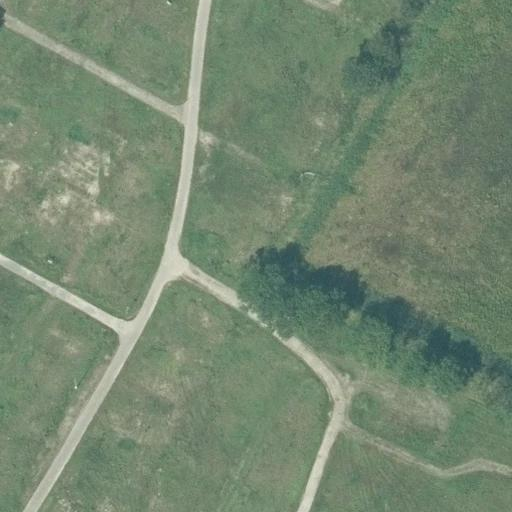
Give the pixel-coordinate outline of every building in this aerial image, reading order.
[(119,10),(123,0),(104,0),(104,2),(119,10)] [(172,0),(198,15),(206,1),(204,0),(172,0)] [(364,69),(379,31),(363,24),(348,63),(364,69)] [(245,27),(237,38),(272,61),(280,50),(245,27)] [(133,33),(126,48),(170,66),(176,51),(133,33)] [(31,66),(44,71),(48,58),(35,53),(31,66)] [(272,99),(284,68),(270,62),(258,94),(272,99)] [(302,87),(311,72),(297,64),(276,99),(300,114),(313,93),(302,87)] [(239,79),(226,98),(237,105),(250,86),(239,79)] [(36,103),(43,90),(30,84),(23,96),(36,103)] [(0,95),(0,115),(30,130),(38,114),(0,95)] [(160,103),(153,118),(168,125),(175,110),(160,103)] [(113,143),(126,148),(138,120),(99,104),(93,119),(83,114),(72,140),(79,143),(74,153),(104,166),(113,143)] [(319,105),(309,139),(336,147),(342,127),(331,123),(334,109),(319,105)] [(182,153),(188,141),(153,125),(147,138),(182,153)] [(34,147),(13,188),(26,194),(47,154),(34,147)] [(150,147),(143,163),(163,173),(171,157),(150,147)] [(263,148),(242,184),(289,211),(302,188),(286,178),(293,165),(263,148)] [(3,158),(0,164),(0,175),(13,181),(20,164),(3,158)] [(56,160),(37,204),(51,210),(69,166),(56,160)] [(73,169),(58,206),(77,214),(93,177),(73,169)] [(128,185),(156,201),(165,184),(137,169),(128,185)] [(101,182),(80,223),(94,231),(115,189),(101,182)] [(229,199),(225,215),(268,225),(272,209),(229,199)] [(136,209),(114,253),(129,261),(151,217),(136,209)] [(59,244),(64,233),(52,227),(47,238),(59,244)] [(252,248),(258,235),(246,229),(240,243),(252,248)] [(95,236),(88,250),(103,257),(110,243),(95,236)] [(0,281),(0,298),(32,318),(40,305),(0,281)] [(171,317),(164,331),(207,352),(214,337),(171,317)] [(0,342),(7,345),(13,333),(0,326),(0,342)] [(55,334),(48,345),(81,365),(88,354),(55,334)] [(259,359),(270,350),(261,339),(250,349),(259,359)] [(157,351),(149,365),(190,387),(198,373),(157,351)] [(250,360),(244,372),(260,380),(266,368),(250,360)] [(201,394),(209,377),(199,373),(191,389),(201,394)] [(156,376),(153,392),(171,395),(174,380),(156,376)] [(214,403),(254,421),(261,407),(220,389),(214,403)] [(116,403),(175,436),(184,419),(138,392),(135,396),(124,390),(116,403)] [(506,434),(511,411),(511,397),(497,393),(487,428),(506,434)] [(46,435),(53,424),(16,399),(9,410),(46,435)] [(301,425),(307,412),(294,407),(288,420),(301,425)] [(313,414),(310,429),(322,431),(324,416),(313,414)] [(130,436),(150,444),(157,428),(136,420),(130,436)] [(199,424),(193,440),(203,444),(209,428),(199,424)] [(287,473),(309,479),(319,437),(282,428),(279,444),(303,449),(299,463),(289,461),(287,473)] [(239,457),(242,439),(209,433),(206,451),(239,457)] [(0,451),(21,462),(27,449),(0,435),(0,451)] [(98,449),(139,471),(146,458),(105,435),(98,449)] [(352,458),(368,466),(375,451),(359,443),(352,458)] [(187,447),(183,456),(214,470),(218,462),(187,447)] [(148,459),(140,472),(151,479),(159,465),(148,459)] [(410,477),(416,465),(403,459),(397,471),(410,477)] [(95,460),(87,475),(114,490),(122,475),(95,460)] [(181,460),(174,475),(215,496),(223,481),(181,460)] [(393,475),(389,486),(404,492),(409,481),(393,475)] [(485,489),(511,500),(511,485),(490,476),(485,489)] [(452,511),(464,511),(479,482),(467,477),(450,511),(452,511)] [(127,478),(118,491),(138,505),(147,492),(127,478)] [(199,511),(205,511),(212,500),(175,480),(167,494),(199,511)] [(335,510),(339,511),(390,511),(395,499),(346,480),(335,510)] [(162,511),(165,511),(173,503),(163,495),(154,505),(162,511)] [(413,511),(414,509),(400,503),(396,511),(413,511)]
